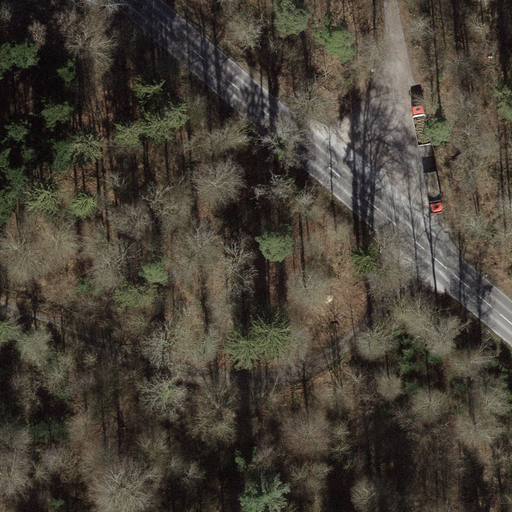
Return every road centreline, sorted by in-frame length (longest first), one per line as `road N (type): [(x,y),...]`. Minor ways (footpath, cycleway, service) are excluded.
road 1 (track): [(389,0),(406,97),(414,231),(362,344),(266,379),(129,356),(0,306)]
road 2 (tertiary): [(511,319),(162,0)]
